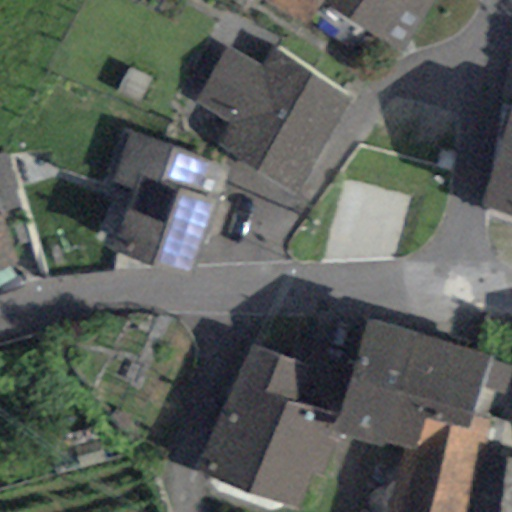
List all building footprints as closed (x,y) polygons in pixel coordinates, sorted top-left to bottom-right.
[(293,0),(311,11),(317,0),(293,0)] [(420,0),(350,0),(402,31),(420,0)] [(293,173),(343,93),(278,52),(265,73),(230,51),(203,92),(239,115),(228,132),(293,173)] [(511,108),(485,196),(511,204),(511,108)] [(141,179),(121,240),(188,261),(212,186),(198,182),(206,155),(132,131),(119,172),(141,179)] [(0,260),(16,253),(0,219),(0,260)] [(345,408),(415,430),(423,404),(466,417),(487,351),(373,316),(345,408)] [(263,343),(213,466),(291,498),(326,413),(296,401),(312,363),(263,343)] [(415,430),(390,511),(462,511),(489,424),(466,417),(423,404),(415,430)]
